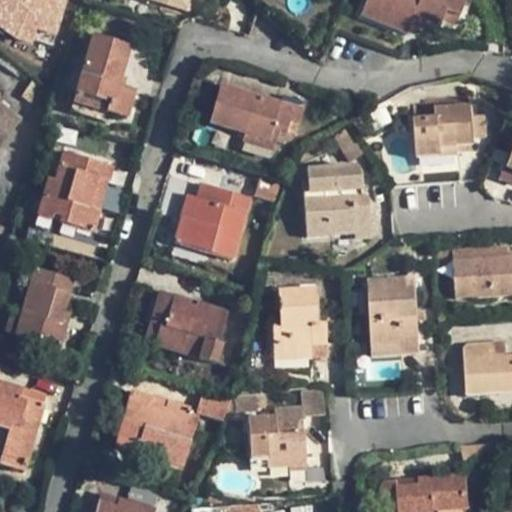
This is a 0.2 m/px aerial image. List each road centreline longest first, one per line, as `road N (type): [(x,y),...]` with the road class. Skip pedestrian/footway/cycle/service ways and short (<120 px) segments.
road 1 (residential): [(56,511),(190,54),(210,42),(368,85),(458,64),(511,69)]
road 2 (residential): [(349,442),(511,431)]
